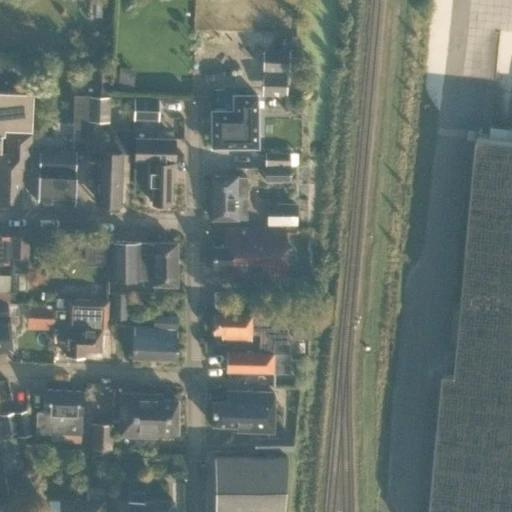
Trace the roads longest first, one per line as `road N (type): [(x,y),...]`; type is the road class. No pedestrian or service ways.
road 1 (unknown): [(411,511),(468,79),(483,35),(511,6)]
road 2 (residential): [(192,381),(0,373)]
road 3 (residential): [(190,224),(0,220)]
road 4 (residential): [(192,381),(190,224)]
road 5 (residential): [(192,511),(192,381)]
road 6 (residential): [(190,224),(190,104)]
